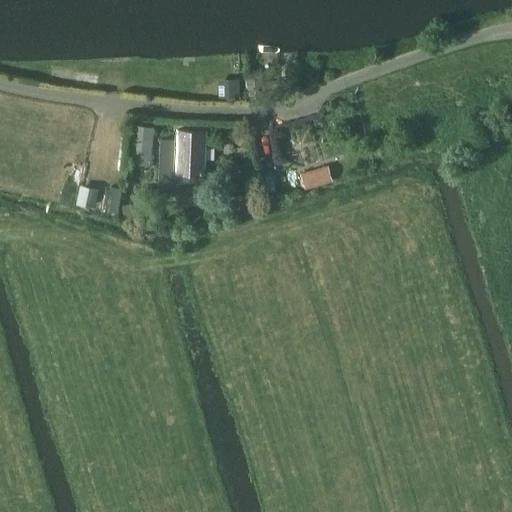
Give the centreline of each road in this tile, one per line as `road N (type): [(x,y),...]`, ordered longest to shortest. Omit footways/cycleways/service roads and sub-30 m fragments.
road 1 (unclassified): [(511,30),(255,109),(176,110),(0,83)]
road 2 (track): [(0,238),(153,264),(203,258)]
